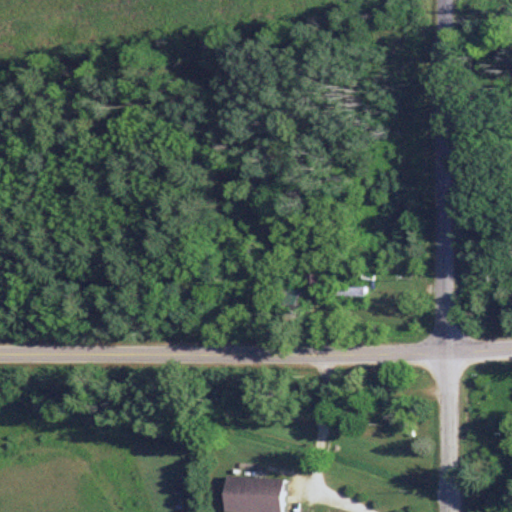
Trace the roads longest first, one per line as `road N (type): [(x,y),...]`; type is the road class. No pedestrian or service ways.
road 1 (residential): [(511,347),(452,354),(0,349)]
road 2 (residential): [(450,511),(449,0)]
